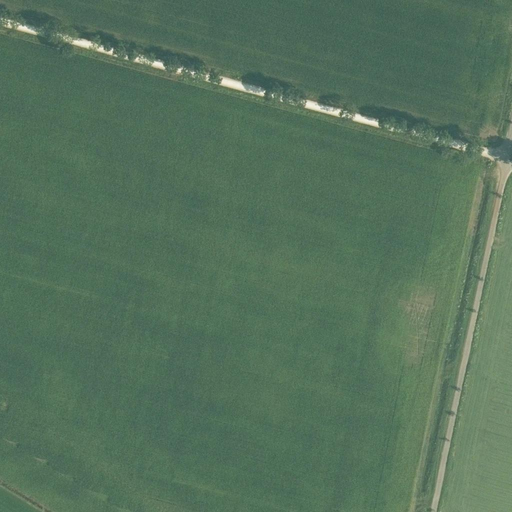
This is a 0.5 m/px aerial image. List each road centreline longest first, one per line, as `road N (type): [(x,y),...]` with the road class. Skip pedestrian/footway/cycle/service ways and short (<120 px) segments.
road 1 (unclassified): [(506,156),(0,20)]
road 2 (unclassified): [(434,511),(506,156)]
